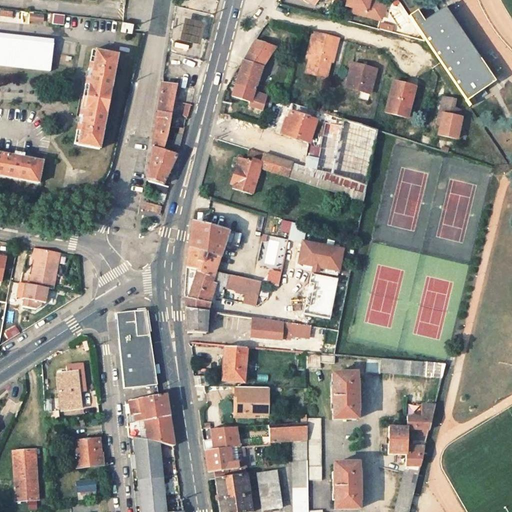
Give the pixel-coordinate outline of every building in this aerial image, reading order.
[(332,0),(333,0),(354,5),(366,8),(364,14),(381,19),(386,0),(383,0),(332,0)] [(364,14),(366,8),(354,5),(352,11),(364,14)] [(476,64),(480,61),(445,9),(441,11),(476,64)] [(413,15),(409,18),(466,103),(472,100),(472,99),(495,83),(480,61),(476,64),(441,11),(424,23),(422,24),(417,18),(416,19),(413,15)] [(417,12),(413,15),(416,19),(417,18),(422,24),(424,23),(417,12)] [(60,17),(50,16),(49,23),(59,24),(60,17)] [(205,21),(184,17),(179,38),(200,43),(205,21)] [(132,24),(123,22),(121,30),(130,32),(132,24)] [(53,40),(0,33),(0,65),(50,71),(53,40)] [(313,43),(308,59),(304,73),(324,78),(328,62),(332,47),(329,46),(331,38),(312,33),(309,42),(313,43)] [(339,40),(331,38),(329,46),(332,47),(328,62),(333,63),(339,40)] [(243,61),(235,85),(254,91),(263,68),(270,58),(275,47),(255,40),(248,52),(243,61)] [(118,56),(96,51),(92,72),(89,71),(88,79),(91,79),(84,118),(80,117),(79,126),(82,126),(78,145),(100,149),(118,56)] [(351,64),(344,88),(369,94),(375,70),(351,64)] [(392,82),(385,112),(407,118),(415,88),(392,82)] [(176,87),(162,84),(157,111),(171,115),(176,87)] [(254,91),(235,85),(231,96),(249,102),(249,103),(269,111),(273,98),(254,91)] [(442,97),(438,115),(440,115),(439,125),(437,135),(456,139),(459,117),(457,116),(459,109),(450,107),(451,98),(442,97)] [(472,100),(466,103),(470,108),(475,105),(472,100)] [(190,105),(185,104),(182,116),(187,118),(190,105)] [(367,187),(378,131),(293,104),(284,133),(309,141),(316,121),(325,123),(316,171),(367,187)] [(169,128),(171,115),(157,111),(154,131),(167,134),(169,128)] [(175,134),(170,152),(177,154),(184,129),(179,128),(178,134),(175,134)] [(410,130),(407,140),(417,143),(421,134),(410,130)] [(163,151),(167,134),(154,131),(152,147),(163,151)] [(152,147),(146,182),(162,185),(167,175),(173,163),(177,154),(170,152),(163,151),(152,147)] [(259,168),(364,202),(367,187),(316,171),(249,149),(245,160),(238,158),(230,185),(232,186),(231,189),(251,195),(259,168)] [(0,174),(39,182),(43,162),(23,158),(23,155),(15,153),(14,156),(0,153),(0,174)] [(190,235),(186,268),(198,270),(197,272),(211,277),(213,273),(223,243),(237,246),(240,236),(191,222),(190,235)] [(297,225),(291,223),(286,246),(293,248),(297,225)] [(276,264),(284,240),(269,235),(261,260),(276,264)] [(342,250),(302,242),(298,263),(298,264),(314,267),(314,265),(318,266),(318,267),(338,271),(342,250)] [(32,276),(30,284),(50,288),(54,289),(61,254),(39,250),(34,276),(32,276)] [(298,263),(295,263),(294,268),(337,276),(338,271),(318,267),(318,266),(314,265),(314,267),(298,264),(298,263)] [(279,284),(281,272),(272,270),(269,282),(279,284)] [(184,302),(209,305),(213,290),(216,291),(217,286),(235,292),(234,294),(256,298),(258,282),(213,273),(211,277),(197,272),(189,298),(184,298),(184,302)] [(50,288),(30,284),(28,284),(25,300),(27,300),(25,307),(38,310),(43,306),(44,303),(47,304),(50,288)] [(185,309),(206,312),(209,305),(184,302),(184,304),(185,309)] [(185,309),(187,324),(188,334),(205,335),(206,320),(206,319),(215,320),(216,314),(206,312),(185,309)] [(134,313),(116,315),(117,326),(135,324),(134,313)] [(253,319),(252,330),(251,342),(280,344),(281,330),(297,332),(298,325),(271,321),(253,319)] [(136,338),(135,324),(117,326),(118,340),(136,338)] [(118,340),(124,391),(157,386),(149,336),(136,338),(118,340)] [(245,348),(240,348),(227,347),(224,346),(223,361),(219,361),(218,381),(243,384),(245,348)] [(336,356),(334,356),(306,353),(307,370),(320,369),(320,364),(336,364),(336,356)] [(382,359),(369,358),(368,372),(371,373),(381,373),(382,359)] [(444,364),(382,359),(381,373),(441,379),(444,364)] [(59,410),(78,408),(75,372),(56,374),(59,410)] [(333,405),(333,420),(356,420),(356,411),(358,410),(358,383),(356,383),(356,374),(333,374),(333,389),(332,389),(332,405),(333,405)] [(195,387),(207,387),(207,378),(193,378),(195,387)] [(269,388),(247,388),(236,388),(236,397),(238,397),(238,416),(269,416),(269,388)] [(173,447),(167,406),(165,395),(125,403),(129,439),(134,440),(164,445),(173,447)] [(408,511),(424,448),(409,448),(410,444),(407,443),(407,430),(419,431),(419,436),(427,437),(434,407),(420,406),(420,419),(407,418),(407,428),(388,428),(387,456),(406,456),(405,466),(393,511),(408,511)] [(43,419),(57,418),(56,411),(43,411),(43,419)] [(307,419),(307,424),(307,442),(308,460),(308,484),(321,483),(321,418),(307,419)] [(307,442),(307,424),(269,427),(269,444),(293,443),(307,442)] [(237,435),(236,429),(210,431),(211,437),(237,435)] [(212,451),(238,449),(237,435),(211,437),(212,451)] [(76,470),(102,467),(101,454),(99,455),(98,446),(98,440),(73,444),(76,470)] [(164,445),(134,440),(135,457),(130,457),(132,472),(137,471),(139,493),(134,494),(136,508),(141,508),(141,511),(170,511),(170,504),(164,445)] [(293,443),(293,462),(308,460),(307,442),(293,443)] [(246,469),(247,469),(244,448),(238,449),(212,451),(204,451),(208,474),(213,474),(246,469)] [(16,503),(37,502),(35,452),(13,453),(16,503)] [(294,511),(308,511),(308,484),(308,460),(293,462),(294,511)] [(334,496),(334,511),(357,510),(357,501),(358,501),(358,473),(357,472),(357,464),(334,464),(334,481),(332,482),(333,495),(334,496)] [(251,511),(246,469),(213,474),(219,511),(251,511)] [(263,511),(282,509),(277,472),(257,475),(261,511),(263,511)] [(78,500),(96,499),(94,482),(77,483),(78,500)]
